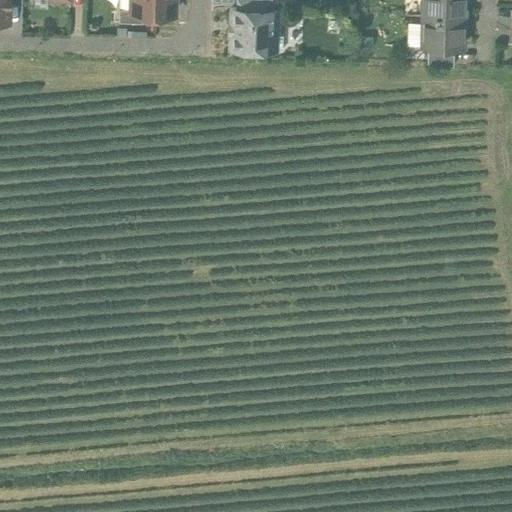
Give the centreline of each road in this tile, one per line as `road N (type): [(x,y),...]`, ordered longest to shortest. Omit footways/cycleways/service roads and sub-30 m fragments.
road 1 (residential): [(0,110),(207,118),(211,0)]
road 2 (residential): [(500,0),(495,129)]
